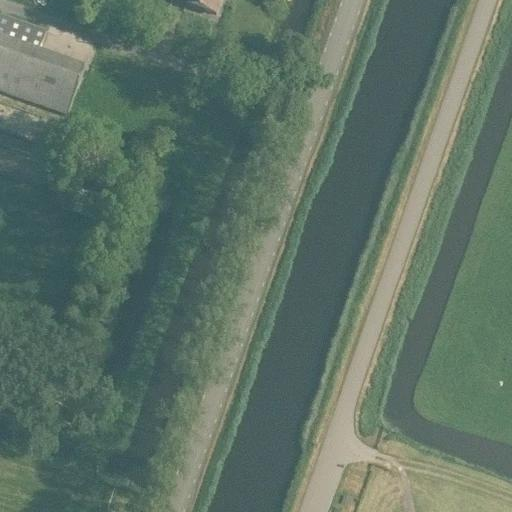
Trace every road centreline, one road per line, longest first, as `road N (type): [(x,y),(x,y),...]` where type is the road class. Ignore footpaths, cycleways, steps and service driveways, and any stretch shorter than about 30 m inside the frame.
road 1 (tertiary): [(171,511),(349,0)]
road 2 (unclassified): [(310,511),(488,0)]
road 3 (track): [(396,459),(511,494)]
